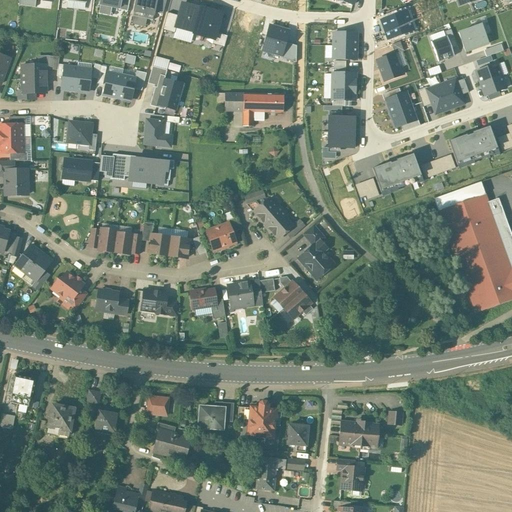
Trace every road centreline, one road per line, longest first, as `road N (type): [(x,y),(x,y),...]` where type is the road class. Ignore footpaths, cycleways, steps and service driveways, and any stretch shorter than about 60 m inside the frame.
road 1 (secondary): [(329,372),(138,365),(0,338)]
road 2 (residential): [(0,208),(96,267),(180,273),(259,254),(241,211)]
road 3 (residential): [(365,20),(364,101),(374,143),(511,98)]
road 4 (secondary): [(511,345),(329,372)]
road 5 (unclassified): [(329,372),(316,511)]
road 6 (residential): [(365,20),(288,15),(230,0)]
